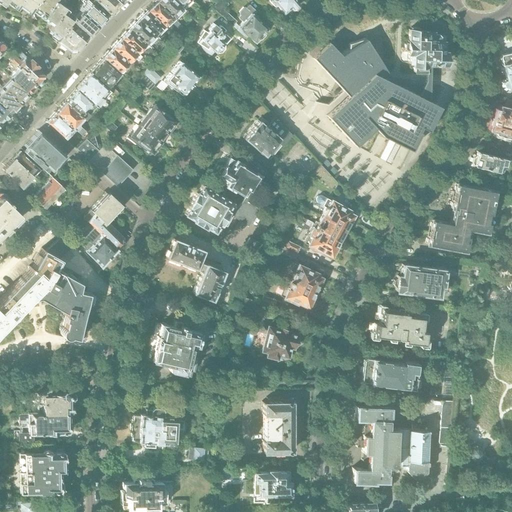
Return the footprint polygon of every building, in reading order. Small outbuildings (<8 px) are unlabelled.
[(6,0),(5,2),(16,10),(19,6),(22,0),(6,0)] [(22,0),(19,6),(25,11),(29,13),(31,10),(38,0),(22,0)] [(42,18),(54,0),(38,0),(31,10),(38,15),(39,14),(42,16),(41,18),(42,18)] [(49,28),(65,7),(66,6),(65,6),(67,4),(62,0),(54,0),(42,18),(45,20),(44,22),(44,25),(49,28)] [(97,26),(109,13),(94,0),(81,0),(80,1),(83,3),(77,9),(80,11),(97,26)] [(117,0),(94,0),(109,13),(116,6),(120,2),(117,0)] [(180,8),(171,0),(156,0),(155,2),(179,26),(181,25),(172,16),(180,8)] [(179,5),(184,0),(171,0),(180,8),(181,7),(179,5)] [(266,28),(254,16),(252,15),(256,11),(248,4),(245,7),(243,7),(239,12),(239,14),(240,15),(238,17),(242,21),(238,25),(235,23),(236,21),(223,9),(228,4),(223,0),(218,0),(211,7),(243,36),(244,34),(252,41),(254,40),(259,34),(260,34),(266,28)] [(298,4),(294,0),(267,0),(273,6),(275,4),(281,12),(282,13),(289,7),(291,9),(294,10),(297,7),(297,4),(298,4)] [(179,26),(155,2),(146,10),(161,25),(168,19),(177,29),(179,26)] [(56,41),(66,25),(72,15),(67,11),(68,10),(65,7),(49,28),(48,30),(52,32),(51,34),(51,37),(56,41)] [(153,34),(161,25),(146,10),(137,19),(152,34),(153,34)] [(75,33),(84,41),(97,26),(80,11),(75,16),(74,15),(73,15),(72,15),(66,25),(75,33)] [(201,27),(206,22),(202,18),(197,22),(201,27)] [(144,43),(152,34),(137,19),(128,28),(143,43),(143,42),(144,43)] [(224,45),(229,39),(229,38),(223,32),(225,30),(224,30),(220,26),(218,28),(213,24),(208,30),(209,31),(208,32),(204,30),(197,42),(200,45),(201,47),(203,50),(205,52),(208,54),(210,55),(213,51),(214,52),(214,51),(216,53),(221,52),(224,49),(224,45)] [(63,47),(75,33),(66,25),(56,41),(58,43),(63,47)] [(143,43),(128,28),(119,38),(137,55),(138,54),(135,51),(143,43)] [(421,73),(423,72),(424,72),(424,63),(430,63),(444,64),(444,62),(446,62),(446,54),(444,54),(445,36),(439,36),(436,33),(431,33),(431,32),(420,32),(420,30),(418,30),(418,28),(411,28),(411,30),(409,30),(408,38),(408,41),(407,41),(407,43),(406,43),(404,44),(404,49),(406,51),(407,51),(407,52),(408,52),(408,63),(413,63),(413,72),(415,72),(416,73),(421,73)] [(76,49),(84,41),(75,33),(63,47),(65,48),(68,50),(76,49)] [(134,58),(137,55),(119,38),(119,37),(111,47),(126,61),(128,63),(133,57),(134,58)] [(428,101),(430,63),(424,63),(424,72),(424,81),(417,95),(394,83),(388,74),(364,38),(348,43),(347,49),(339,54),(328,43),(327,41),(311,57),(312,58),(343,91),(347,95),(326,115),(354,145),(370,130),(409,149),(421,127),(425,129),(427,130),(439,106),(437,105),(428,101)] [(117,71),(126,61),(111,47),(102,57),(117,71)] [(17,68),(34,84),(35,83),(36,84),(41,79),(40,78),(41,77),(40,76),(39,74),(40,73),(40,74),(41,73),(36,68),(37,67),(35,65),(36,64),(31,60),(30,60),(28,58),(27,60),(19,52),(14,57),(12,55),(8,59),(17,68)] [(511,52),(511,53),(507,54),(501,55),(500,57),(502,67),(500,67),(502,73),(503,73),(505,79),(503,80),(501,82),(502,85),(505,87),(507,87),(506,87),(507,89),(508,88),(511,87),(511,52)] [(117,71),(102,57),(88,73),(104,87),(117,71)] [(180,61),(178,60),(163,79),(166,82),(168,81),(178,90),(180,91),(180,92),(184,91),(185,89),(196,75),(180,61)] [(142,74),(143,75),(153,85),(160,78),(148,67),(142,74)] [(35,84),(34,84),(17,68),(9,76),(26,93),(32,88),(32,87),(34,85),(35,84)] [(108,91),(104,87),(88,73),(85,76),(75,88),(95,106),(108,91)] [(153,85),(143,75),(138,80),(148,90),(153,85)] [(26,93),(9,76),(0,85),(18,103),(27,94),(26,93)] [(18,103),(0,85),(0,103),(9,113),(18,103)] [(120,94),(112,87),(109,90),(117,98),(120,94)] [(95,106),(75,88),(67,97),(85,112),(86,110),(89,112),(95,106)] [(81,116),(85,112),(67,97),(64,101),(81,116)] [(511,108),(511,99),(505,100),(503,106),(511,108)] [(81,116),(64,101),(55,111),(73,128),(80,135),(81,134),(83,136),(86,133),(84,131),(84,130),(79,126),(79,125),(78,124),(83,118),(81,116)] [(0,121),(9,113),(0,103),(0,121)] [(146,116),(169,133),(173,127),(172,126),(174,124),(173,124),(175,121),(174,121),(171,119),(172,116),(162,109),(161,111),(153,106),(146,116)] [(511,111),(502,109),(501,112),(496,111),(495,117),(494,117),(491,127),(496,129),(495,133),(496,135),(510,139),(511,138),(511,148),(509,156),(511,156),(511,111)] [(64,138),(73,128),(55,111),(54,113),(49,118),(46,121),(64,138)] [(164,139),(169,133),(146,116),(138,127),(159,142),(162,138),(164,139)] [(116,127),(105,117),(100,123),(111,133),(116,127)] [(283,145),(291,135),(280,125),(281,125),(274,117),(272,119),(265,127),(258,120),(254,125),(246,133),(247,133),(243,138),(268,158),(269,160),(283,144),(283,145)] [(156,150),(161,144),(159,142),(138,127),(131,137),(138,142),(137,145),(146,152),(147,149),(151,152),(151,153),(153,150),(153,151),(155,149),(156,150)] [(47,173),(64,155),(38,130),(23,146),(30,152),(27,156),(29,157),(37,164),(47,173)] [(89,160),(98,150),(86,139),(76,149),(89,160)] [(98,150),(89,160),(89,161),(116,185),(131,169),(115,155),(114,153),(104,144),(98,150)] [(19,151),(12,158),(31,175),(34,178),(40,171),(32,163),(19,151)] [(500,173),(504,160),(476,151),(475,156),(472,157),(471,162),(472,165),(476,166),(500,173)] [(267,171),(258,164),(245,155),(240,162),(263,177),(267,171)] [(20,187),(31,175),(12,158),(4,167),(3,169),(5,171),(20,187)] [(241,202),(257,211),(264,200),(247,189),(252,183),(256,186),(261,179),(257,176),(257,175),(237,162),(234,160),(234,161),(230,158),(224,166),(223,166),(222,165),(218,166),(216,170),(217,173),(219,175),(223,178),(220,182),(225,185),(233,190),(239,194),(244,198),(241,202)] [(69,159),(63,164),(72,173),(78,167),(69,159)] [(332,177),(325,170),(321,165),(320,164),(314,171),(315,173),(313,175),(313,176),(312,177),(313,179),(313,181),(323,180),(326,182),(332,177)] [(47,173),(45,175),(49,178),(31,197),(43,209),(56,195),(58,197),(65,189),(57,182),(58,181),(55,177),(54,179),(52,177),(47,173)] [(486,232),(491,206),(494,190),(459,184),(455,183),(451,201),(450,202),(450,205),(450,206),(450,208),(452,208),(450,221),(450,223),(431,219),(427,237),(426,238),(425,241),(426,242),(426,244),(433,245),(464,251),(468,229),(486,232)] [(248,226),(257,211),(241,202),(238,206),(230,201),(229,202),(223,199),(224,197),(208,188),(207,188),(202,185),(201,185),(200,186),(196,193),(195,192),(194,193),(187,205),(187,206),(188,207),(184,213),(183,215),(185,215),(193,220),(192,221),(205,229),(206,227),(213,231),(217,223),(219,225),(221,222),(225,224),(231,215),(248,226)] [(0,230),(1,230),(3,232),(4,230),(5,232),(19,219),(17,218),(18,217),(17,215),(18,214),(8,204),(9,202),(8,199),(7,197),(5,195),(3,194),(1,193),(0,193),(0,230)] [(119,239),(102,221),(118,204),(105,193),(84,217),(93,226),(85,236),(84,234),(81,237),(87,243),(84,247),(86,250),(85,252),(99,266),(100,267),(100,266),(106,260),(115,250),(116,249),(115,249),(115,248),(119,243),(120,243),(120,239),(120,238),(119,239)] [(321,215),(346,228),(346,227),(348,226),(349,225),(349,223),(349,222),(348,222),(352,215),(347,212),(349,210),(326,198),(321,195),(319,195),(317,197),(316,198),(316,201),(317,203),(326,207),(321,215)] [(273,220),(276,215),(270,211),(267,216),(273,220)] [(344,230),(346,228),(321,215),(317,223),(315,222),(314,223),(302,217),(302,218),(300,221),(339,242),(341,238),(340,237),(341,235),(342,235),(343,234),(344,233),(345,231),(345,230),(344,230)] [(339,242),(300,221),(296,219),(294,223),(310,231),(304,243),(312,247),(313,249),(317,251),(318,251),(319,251),(319,250),(330,256),(331,254),(332,254),(333,253),(334,252),(334,250),(334,249),(335,248),(337,244),(338,241),(339,242)] [(82,321),(85,310),(88,311),(90,303),(90,302),(89,302),(91,295),(91,293),(90,293),(77,290),(79,282),(58,270),(52,281),(47,278),(58,258),(73,244),(64,233),(45,250),(40,248),(30,267),(28,266),(27,268),(9,252),(6,256),(25,272),(19,279),(16,276),(9,283),(12,286),(0,298),(0,329),(23,305),(22,303),(29,295),(31,297),(38,296),(39,294),(49,299),(47,301),(63,310),(62,313),(64,313),(63,319),(65,320),(64,326),(62,327),(60,328),(59,330),(59,332),(60,334),(61,336),(63,337),(65,338),(67,337),(69,336),(79,338),(80,339),(81,337),(82,331),(83,331),(83,330),(84,330),(86,322),(82,321)] [(255,255),(261,244),(249,237),(243,248),(255,255)] [(180,264),(188,244),(172,238),(165,257),(172,260),(177,262),(177,263),(180,264)] [(284,246),(297,253),(300,246),(282,238),(279,244),(284,246)] [(188,244),(180,264),(181,265),(182,264),(195,269),(195,268),(198,261),(202,249),(188,244)] [(294,259),(297,253),(284,246),(281,253),(294,259)] [(197,277),(218,285),(223,270),(198,261),(195,268),(200,270),(198,276),(197,275),(197,277)] [(289,280),(314,291),(314,290),(315,291),(315,290),(317,289),(317,287),(317,285),(320,278),(315,275),(316,273),(292,262),(289,270),(293,272),(289,280)] [(394,290),(419,293),(421,279),(416,278),(418,266),(401,264),(399,275),(396,275),(396,277),(393,280),(392,284),(395,287),(394,290)] [(449,270),(418,266),(416,278),(421,279),(419,293),(437,295),(438,285),(447,286),(449,270)] [(310,300),(314,291),(289,280),(276,274),(274,278),(285,283),(279,295),(289,299),(290,301),(293,303),(295,302),(296,302),(307,307),(308,305),(309,305),(310,304),(311,302),(311,300),(310,300)] [(212,301),(218,285),(197,277),(196,279),(197,280),(192,293),(212,301)] [(274,306),(276,300),(262,295),(260,302),(274,306)] [(252,312),(255,301),(241,296),(237,307),(252,312)] [(419,328),(421,315),(400,313),(400,310),(380,308),(378,321),(379,321),(379,323),(373,322),(372,335),(401,339),(401,341),(422,343),(424,331),(417,330),(417,328),(419,328)] [(188,355),(191,342),(195,343),(198,332),(185,330),(186,327),(184,326),(180,326),(181,322),(174,320),(172,326),(160,324),(157,335),(155,335),(155,336),(156,336),(160,337),(157,348),(154,348),(154,347),(153,347),(152,348),(154,349),(151,361),(152,361),(157,362),(169,365),(168,367),(168,368),(168,369),(169,371),(170,371),(183,374),(188,375),(189,370),(191,370),(195,356),(188,355)] [(289,346),(290,342),(293,343),(293,342),(296,343),(297,335),(295,334),(295,333),(288,331),(288,330),(281,328),(281,329),(279,328),(278,330),(260,326),(258,332),(265,333),(261,350),(267,352),(266,357),(275,360),(276,357),(286,359),(287,355),(289,356),(291,348),(292,348),(292,346),(289,346)] [(418,375),(419,371),(421,371),(421,368),(422,369),(422,365),(421,365),(422,362),(402,360),(402,361),(401,362),(373,359),(373,358),(372,358),(366,358),(363,360),(362,366),(361,373),(361,378),(360,379),(363,382),(418,389),(420,387),(421,377),(420,376),(418,375)] [(36,393),(26,396),(27,400),(34,400),(34,397),(36,397),(37,413),(37,414),(67,413),(69,413),(70,413),(72,411),(72,410),(72,409),(72,406),(72,405),(69,402),(68,402),(68,398),(69,398),(70,398),(72,396),(72,392),(70,391),(63,391),(61,393),(51,393),(51,388),(51,387),(36,393)] [(424,399),(425,392),(417,392),(417,390),(399,389),(398,397),(424,399)] [(440,427),(450,428),(453,403),(453,401),(441,400),(439,427),(440,427)] [(263,419),(279,419),(291,419),(291,415),(291,409),(291,402),(261,402),(262,414),(263,414),(263,419)] [(425,470),(427,429),(407,429),(407,427),(384,426),(384,414),(387,414),(387,407),(356,405),(354,405),(353,418),(355,418),(368,419),(368,435),(363,435),(363,434),(362,434),(362,435),(361,452),(362,452),(363,452),(367,452),(366,468),(352,468),(352,467),(351,467),(351,481),(372,481),(373,478),(384,479),(384,472),(382,472),(383,463),(407,464),(407,470),(411,475),(420,476),(425,470)] [(184,418),(180,417),(175,417),(175,416),(171,416),(172,409),(142,407),(141,406),(141,408),(141,413),(140,413),(140,414),(139,414),(139,415),(139,416),(135,415),(134,422),(133,423),(133,432),(134,433),(133,440),(138,440),(138,441),(138,440),(138,442),(139,442),(143,442),(143,447),(155,448),(155,443),(162,443),(161,450),(172,451),(172,444),(173,444),(173,435),(180,435),(184,435),(184,418)] [(19,430),(13,430),(13,441),(17,441),(32,441),(32,433),(46,432),(48,436),(54,436),(56,432),(67,432),(70,430),(70,424),(67,422),(67,413),(37,414),(37,413),(18,413),(18,415),(18,420),(19,430)] [(291,434),(291,419),(279,419),(263,419),(263,434),(278,434),(291,434)] [(448,444),(450,428),(440,427),(438,443),(448,444)] [(291,451),(291,440),(291,434),(278,434),(263,434),(263,440),(262,440),(262,451),(291,451)] [(471,447),(468,453),(469,457),(475,459),(479,458),(482,452),(480,449),(475,446),(471,447)] [(205,461),(207,449),(193,448),(192,460),(205,461)] [(41,453),(24,454),(24,473),(58,472),(63,472),(63,463),(65,460),(65,455),(63,452),(52,453),(49,450),(43,450),(41,453)] [(266,470),(266,471),(253,471),(253,503),(277,503),(277,494),(289,494),(288,480),(284,480),(284,471),(275,471),(275,469),(266,470)] [(58,472),(24,473),(25,493),(58,492),(59,492),(63,489),(61,487),(61,485),(61,483),(61,482),(58,482),(58,472)] [(161,498),(161,482),(151,482),(151,478),(132,478),(132,482),(122,482),(122,498),(127,498),(127,511),(153,511),(156,511),(156,498),(161,498)] [(37,511),(37,501),(20,503),(20,511),(37,511)] [(372,511),(372,502),(348,503),(348,511),(372,511)]
